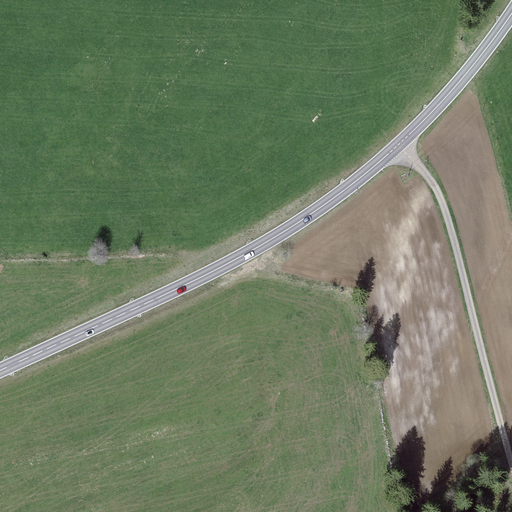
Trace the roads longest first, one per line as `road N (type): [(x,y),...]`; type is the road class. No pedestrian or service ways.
road 1 (secondary): [(398,144),(251,252),(0,367)]
road 2 (unclassified): [(511,460),(444,208),(398,144)]
road 3 (secondary): [(511,16),(398,144)]
